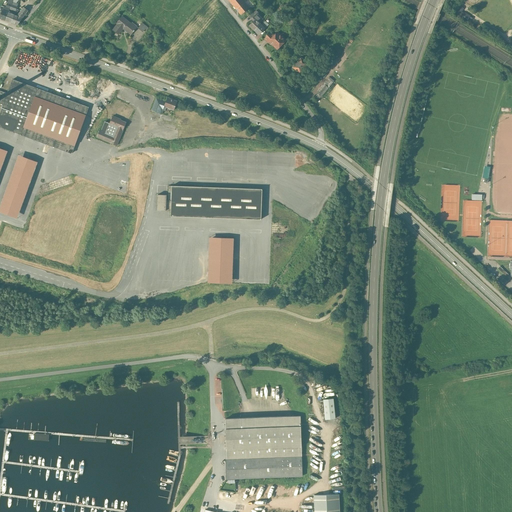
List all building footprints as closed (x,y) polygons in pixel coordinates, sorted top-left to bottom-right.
[(243,0),(242,0),(232,0),(230,2),(241,15),(249,8),(243,0)] [(5,11),(3,10),(0,16),(0,18),(5,21),(9,12),(10,9),(6,7),(5,11)] [(24,7),(20,13),(19,13),(18,14),(19,14),(18,16),(15,14),(14,14),(11,23),(17,25),(28,11),(24,7)] [(463,9),(460,7),(459,9),(457,9),(455,12),(458,14),(457,16),(466,22),(470,16),(465,13),(464,14),(461,12),(463,9)] [(9,12),(5,21),(11,23),(14,14),(15,14),(19,10),(17,8),(16,11),(13,10),(12,13),(9,12)] [(315,12),(309,20),(312,23),(319,15),(315,12)] [(257,14),(252,18),(251,19),(252,18),(254,21),(249,25),(254,30),(260,24),(259,23),(262,20),(257,14)] [(136,28),(122,16),(117,23),(118,24),(113,30),(118,35),(123,28),(131,34),(136,28)] [(262,25),(260,24),(254,30),(259,34),(268,25),(265,22),(262,25)] [(142,23),(138,28),(143,32),(145,29),(147,27),(142,23)] [(270,31),(264,38),(268,42),(269,41),(274,36),(270,31)] [(283,38),(277,32),(274,36),(269,41),(272,44),(273,43),(278,48),(283,43),(281,41),(283,38)] [(300,57),(292,67),(301,73),(309,63),(305,60),(306,59),(305,58),(304,59),(302,58),(300,57)] [(333,82),(328,78),(324,84),(329,88),(333,82)] [(88,107),(12,80),(7,93),(4,92),(3,96),(0,103),(3,104),(0,113),(0,127),(13,132),(18,134),(19,134),(72,153),(75,145),(86,115),(88,107)] [(329,88),(324,84),(316,93),(317,94),(321,97),(329,88)] [(177,101),(167,97),(166,101),(166,102),(163,110),(163,111),(164,110),(165,111),(166,108),(168,108),(168,109),(170,110),(171,109),(174,110),(177,101)] [(166,101),(156,98),(152,110),(162,114),(163,110),(166,102),(166,101)] [(119,119),(113,116),(110,123),(105,121),(105,122),(101,131),(99,130),(97,137),(110,142),(110,143),(117,146),(126,123),(119,120),(119,119)] [(38,162),(19,155),(0,206),(0,212),(17,218),(38,162)] [(262,189),(172,186),(169,186),(168,191),(172,191),(171,200),(166,200),(167,195),(158,194),(157,210),(166,211),(166,209),(171,209),(171,216),(261,219),(262,189)] [(235,238),(209,237),(208,284),(233,285),(235,238)] [(333,398),(323,399),(325,419),(335,418),(333,398)] [(300,416),(225,419),(227,479),(302,476),(300,416)] [(339,511),(339,494),(314,495),(314,511),(339,511)]
